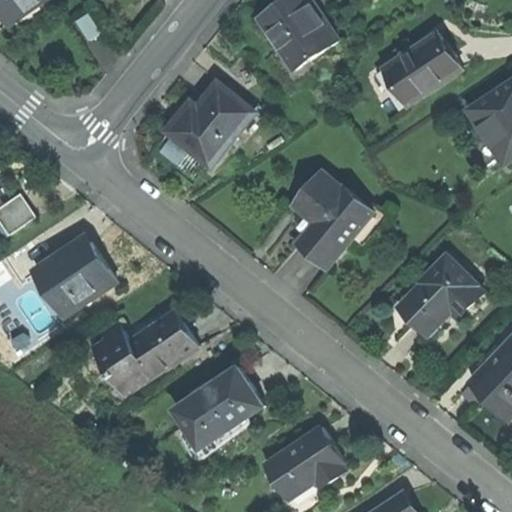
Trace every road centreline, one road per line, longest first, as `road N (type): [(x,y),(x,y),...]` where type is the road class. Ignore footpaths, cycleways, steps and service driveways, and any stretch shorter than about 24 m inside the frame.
road 1 (residential): [(82,154),(511,500)]
road 2 (residential): [(82,154),(202,0)]
